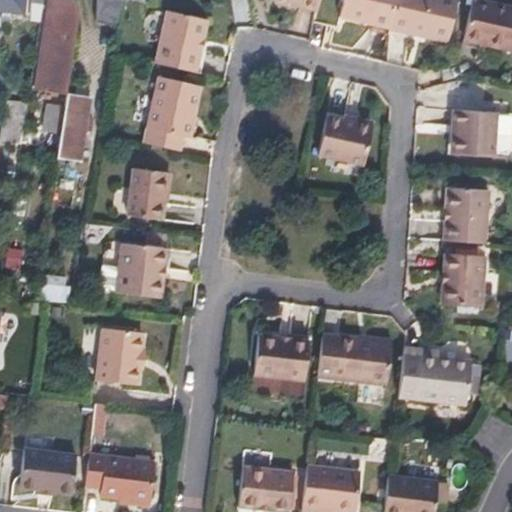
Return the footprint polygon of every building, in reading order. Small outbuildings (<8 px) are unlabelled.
[(0,0),(0,9),(22,12),(23,0),(0,0)] [(31,0),(28,18),(38,20),(41,0),(31,0)] [(52,0),(52,3),(51,11),(39,76),(70,81),(71,80),(83,7),(79,0),(52,0)] [(122,0),(92,0),(89,23),(118,29),(122,0)] [(274,0),(317,9),(319,0),(274,0)] [(390,31),(397,0),(346,0),(342,20),(390,31)] [(459,0),(397,0),(390,31),(450,45),(459,0)] [(511,10),(474,1),(464,42),(511,53),(511,10)] [(336,23),(339,5),(320,2),(317,21),(336,23)] [(167,13),(155,66),(196,75),(208,23),(167,13)] [(70,81),(69,88),(67,104),(64,121),(60,145),(83,149),(94,84),(71,80),(70,81)] [(201,89),(159,80),(145,145),(180,153),(184,138),(189,140),(201,89)] [(64,121),(67,104),(50,102),(47,119),(64,121)] [(7,131),(21,132),(24,109),(10,107),(7,131)] [(499,114),(462,110),(458,154),(494,159),(499,114)] [(371,124),(361,122),(356,126),(346,124),(328,120),(319,158),(365,168),(373,131),(371,124)] [(171,176),(134,171),(128,219),(160,223),(164,193),(169,193),(171,176)] [(449,189),(445,242),(488,245),(492,192),(449,189)] [(166,252),(121,247),(116,296),(160,301),(166,252)] [(487,258),(446,256),(443,306),(484,309),(487,258)] [(67,300),(68,275),(37,273),(36,299),(67,300)] [(144,333),(103,329),(96,380),(137,385),(139,370),(141,353),(144,333)] [(358,339),(323,335),(318,377),(388,386),(393,348),(358,344),(358,339)] [(310,342),(259,337),(256,378),(306,383),(310,342)] [(440,353),(405,349),(399,399),(467,407),(472,364),(439,360),(440,353)] [(94,402),(90,436),(102,437),(107,404),(94,402)] [(76,456),(24,450),(20,488),(36,490),(39,486),(53,488),(57,492),(72,494),(76,456)] [(157,462),(89,454),(86,486),(102,489),(101,497),(120,499),(152,503),(157,462)] [(356,511),(361,473),(308,467),(303,511),(304,511),(324,511),(324,510),(343,511),(356,511)] [(290,511),(295,474),(243,468),(240,507),(285,511),(290,511)] [(438,511),(441,482),(389,476),(384,511),(438,511)] [(36,490),(35,495),(56,498),(57,492),(53,488),(39,486),(36,490)] [(120,499),(120,505),(151,509),(152,503),(120,499)]
